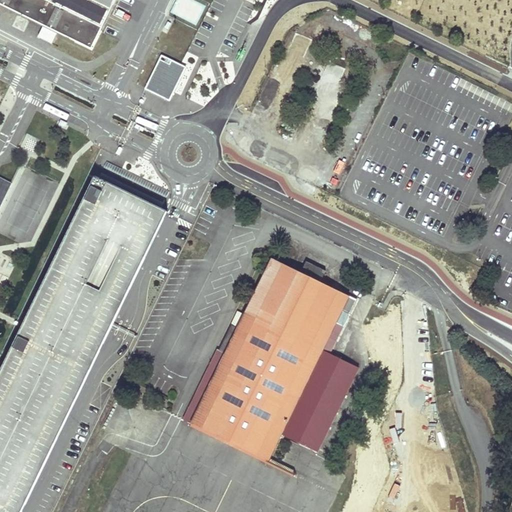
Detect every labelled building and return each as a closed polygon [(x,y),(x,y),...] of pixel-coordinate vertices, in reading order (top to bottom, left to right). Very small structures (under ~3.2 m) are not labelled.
[(115,0),(0,0),(0,4),(91,49),(115,0)] [(196,25),(205,5),(194,0),(176,0),(170,13),(196,25)] [(194,44),(209,50),(212,45),(227,52),(240,23),(225,16),(222,21),(207,15),(194,44)] [(146,89),(170,101),(186,68),(162,56),(146,89)] [(0,207),(12,183),(0,176),(0,207)] [(0,378),(0,511),(23,511),(164,217),(93,183),(0,378)] [(217,349),(183,420),(268,460),(281,432),(306,445),(318,451),(358,369),(329,355),(357,300),(321,282),(325,271),(306,262),(301,273),(283,264),(273,259),(239,329),(232,325),(220,350),(217,349)]
